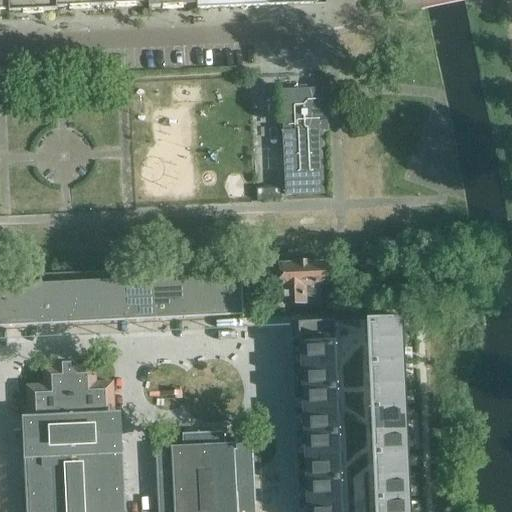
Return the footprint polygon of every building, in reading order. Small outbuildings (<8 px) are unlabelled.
[(0,0),(0,9),(9,10),(9,12),(11,12),(9,0),(0,0)] [(9,0),(11,12),(23,11),(23,13),(33,12),(32,0),(9,0)] [(32,0),(33,12),(42,12),(42,10),(56,9),(55,0),(32,0)] [(55,0),(56,9),(56,7),(69,6),(69,8),(80,8),(79,0),(55,0)] [(148,0),(149,3),(149,7),(162,6),(163,9),(173,8),(172,0),(148,0)] [(172,0),(173,8),(182,8),(182,5),(197,4),(196,0),(172,0)] [(196,0),(197,4),(197,9),(220,8),(219,0),(196,0)] [(243,0),(219,0),(220,8),(243,8),(244,8),(243,0)] [(323,147),(323,131),(328,131),(326,88),(281,90),(286,195),(323,193),(321,147),(323,147)] [(256,200),(281,199),(281,188),(256,189),(256,200)] [(328,262),(278,264),(279,287),(281,287),(282,305),(307,304),(307,303),(320,303),(320,302),(331,301),(330,284),(328,284),(328,262)] [(240,266),(209,268),(211,316),(242,315),(240,273),(240,266)] [(209,268),(180,269),(183,318),(211,316),(209,268)] [(180,269),(152,270),(154,319),(183,318),(180,269)] [(152,270),(123,271),(125,320),(154,319),(152,270)] [(123,271),(94,273),(96,322),(125,320),(123,271)] [(94,273),(65,274),(68,323),(96,322),(94,273)] [(65,274),(37,275),(39,325),(68,323),(65,274)] [(37,275),(14,276),(16,326),(39,325),(37,275)] [(14,276),(0,276),(0,326),(16,326),(14,276)] [(328,321),(298,322),(306,511),(411,511),(403,318),(391,319),(391,318),(328,321)] [(255,511),(252,444),(237,445),(237,444),(225,444),(224,431),(212,432),(182,433),(182,446),(171,447),(155,448),(157,511),(125,511),(122,455),(121,414),(120,412),(116,412),(114,381),(97,381),(96,365),(42,367),(42,384),(25,384),(27,419),(24,419),(27,479),(28,511),(255,511)]
